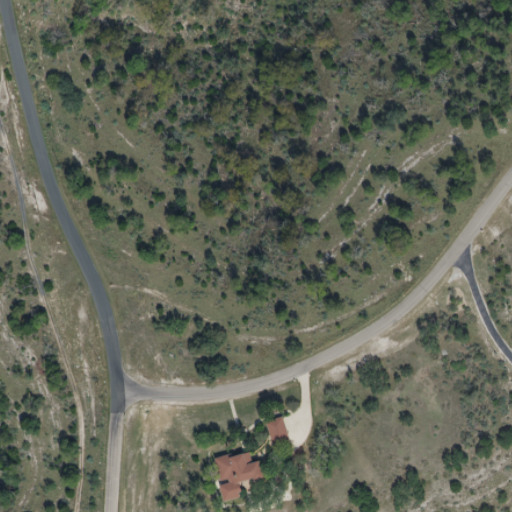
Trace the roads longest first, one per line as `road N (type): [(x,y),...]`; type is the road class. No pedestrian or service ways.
road 1 (residential): [(112,511),(117,428),(108,339),(41,155),(3,0)]
road 2 (residential): [(116,393),(251,386),(370,336),(436,280),(511,176)]
